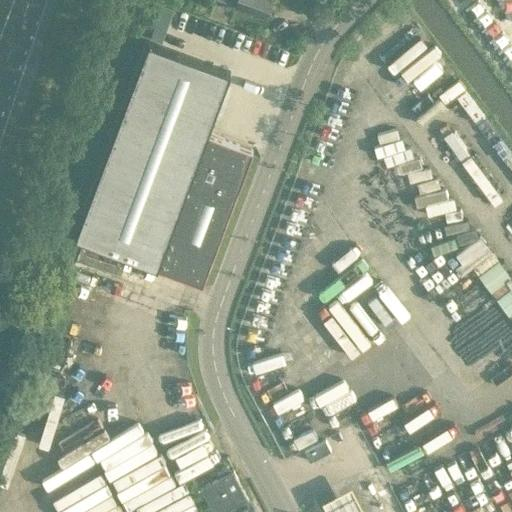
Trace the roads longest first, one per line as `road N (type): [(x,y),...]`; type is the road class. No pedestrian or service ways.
road 1 (tertiary): [(282,511),(211,366),(217,312),(314,62),(353,0)]
road 2 (unknown): [(511,403),(454,414),(404,398),(366,373),(311,295),(310,251),(350,107),(387,107)]
road 3 (unknown): [(387,107),(511,276)]
